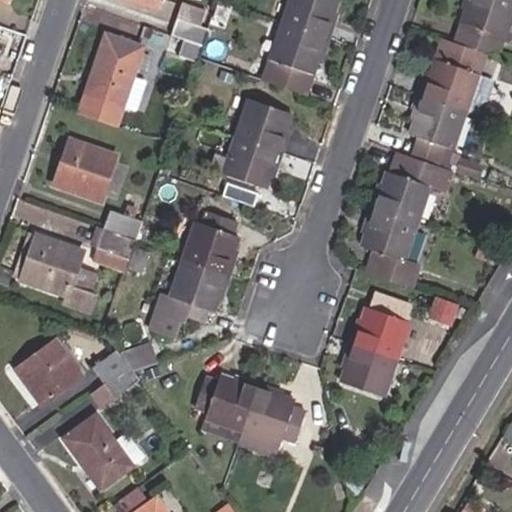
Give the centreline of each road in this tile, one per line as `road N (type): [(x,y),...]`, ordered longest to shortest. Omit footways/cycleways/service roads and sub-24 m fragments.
road 1 (residential): [(294,304),(395,0)]
road 2 (residential): [(403,511),(511,333)]
road 3 (residential): [(64,0),(0,186)]
